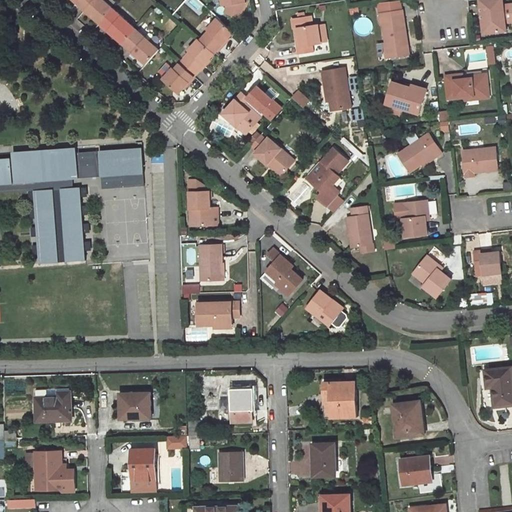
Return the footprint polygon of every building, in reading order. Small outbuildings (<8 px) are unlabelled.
[(80,0),(79,2),(102,23),(104,20),(115,8),(106,0),(80,0)] [(228,5),(229,7),(227,13),(240,18),(245,3),(244,0),(222,0),(223,6),(228,5)] [(483,22),(484,34),(507,32),(506,23),(504,6),(503,0),(480,0),(481,8),(484,8),(486,22),(483,22)] [(402,11),(400,1),(378,3),(380,14),(402,11)] [(115,8),(104,20),(102,23),(124,44),(138,29),(115,8)] [(409,54),(403,11),(402,11),(380,14),(381,25),(383,24),(388,57),(409,54)] [(310,17),(292,20),(294,29),(297,29),(298,39),(300,47),(296,48),(297,55),(312,52),(311,45),(320,44),(318,26),(312,27),(310,17)] [(215,53),(234,32),(218,18),(207,30),(209,32),(202,41),(215,53)] [(318,26),(320,44),(326,43),(323,25),(318,26)] [(124,44),(147,64),(160,50),(138,29),(124,44)] [(195,76),(215,53),(202,41),(199,39),(188,52),(191,54),(181,64),(195,76)] [(180,94),(195,76),(181,64),(177,69),(175,67),(164,80),(180,94)] [(323,73),(327,99),(331,98),(331,103),(333,112),(351,109),(345,69),(323,73)] [(449,99),(465,97),(490,94),(488,77),(463,80),(463,77),(463,75),(447,76),(449,99)] [(387,104),(420,114),(428,90),(405,83),(404,86),(394,83),(387,104)] [(225,117),(246,137),(259,123),(246,112),(249,109),(253,105),(243,96),(225,117)] [(262,120),(249,109),(246,112),(259,123),(262,120)] [(448,111),(441,111),(442,121),(449,121),(448,111)] [(443,154),(430,134),(399,155),(411,172),(423,164),(435,156),(436,158),(443,154)] [(260,137),(252,146),(260,153),(268,143),(260,137)] [(257,156),(268,166),(271,164),(284,176),(296,163),(270,140),(268,143),(260,153),(257,156)] [(80,178),(77,147),(34,151),(34,157),(36,182),(74,179),(80,178)] [(333,184),(341,175),(338,172),(349,159),(334,147),(322,161),(326,164),(316,175),(323,180),(317,186),(323,192),(318,198),(329,206),(338,194),(342,191),(333,184)] [(499,170),(497,147),(464,151),(467,177),(475,176),(475,173),(499,170)] [(145,173),(143,149),(100,152),(102,177),(102,176),(145,173)] [(423,164),(424,167),(436,158),(435,156),(423,164)] [(36,182),(34,157),(12,159),(14,183),(36,182)] [(0,159),(0,193),(29,191),(35,191),(74,188),(74,179),(36,182),(14,183),(12,159),(0,159)] [(307,178),(317,186),(323,180),(316,175),(326,164),(322,161),(307,178)] [(268,166),(282,178),(284,176),(271,164),(268,166)] [(146,186),(145,173),(102,176),(103,189),(146,186)] [(191,181),(193,227),(213,226),(212,209),(211,192),(207,192),(207,187),(198,181),(191,181)] [(74,188),(35,191),(36,200),(37,209),(37,219),(38,227),(39,237),(39,245),(40,255),(41,264),(87,261),(86,251),(85,242),(85,233),(84,224),(83,215),(83,206),(82,197),(81,188),(74,188)] [(336,212),(346,200),(338,194),(329,206),(336,212)] [(430,216),(428,201),(406,204),(408,219),(404,219),(406,237),(428,235),(427,221),(426,217),(430,216)] [(373,245),(368,208),(352,211),(353,218),(348,218),(353,248),(373,245)] [(386,241),(387,250),(398,248),(397,240),(386,241)] [(202,244),(203,280),(224,279),(223,264),(223,244),(202,244)] [(485,275),(503,273),(501,252),(493,253),(490,253),(490,250),(475,252),(477,272),(484,271),(485,275)] [(277,284),(290,295),(302,280),(291,271),(294,268),(274,251),(268,257),(275,263),(267,272),(278,282),(277,284)] [(441,266),(428,256),(414,273),(427,284),(424,287),(438,297),(452,280),(442,272),(439,269),(441,266)] [(185,284),(184,292),(201,293),(201,284),(185,284)] [(307,309),(331,327),(344,310),(320,292),(307,309)] [(215,325),(231,324),(231,318),(240,318),(239,303),(199,305),(200,327),(215,326),(215,325)] [(496,405),(511,403),(511,367),(511,366),(487,369),(488,380),(493,380),(496,405)] [(332,417),(358,416),(357,381),(324,382),(325,404),(331,404),(332,417)] [(71,386),(36,387),(36,396),(59,396),(59,391),(71,391),(71,386)] [(255,409),(254,387),(232,388),(233,421),(253,420),(253,409),(255,409)] [(37,420),(72,420),(71,391),(59,391),(59,396),(36,396),(37,420)] [(151,416),(150,392),(121,393),(121,417),(151,416)] [(424,423),(421,400),(394,404),(398,436),(423,433),(422,423),(424,423)] [(7,440),(16,440),(16,430),(6,430),(7,440)] [(193,434),(194,447),(202,447),(201,433),(193,434)] [(189,448),(188,435),(168,436),(169,449),(189,448)] [(337,475),(336,443),(314,444),(314,476),(337,475)] [(133,479),(157,479),(156,448),(132,449),(133,479)] [(26,451),(26,466),(37,466),(36,451),(26,451)] [(62,488),(61,451),(36,451),(37,466),(38,489),(62,488)] [(244,480),(243,451),(220,452),(221,481),(244,480)] [(401,459),(404,484),(429,480),(428,471),(432,471),(430,456),(401,459)] [(324,511),(350,511),(350,494),(324,495),(324,511)] [(10,507),(38,507),(38,499),(10,499),(10,507)]
